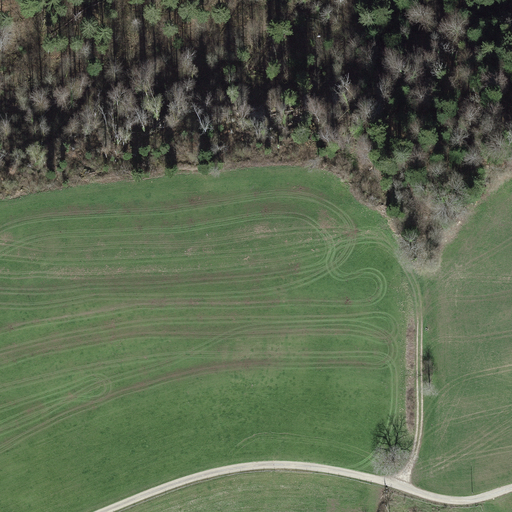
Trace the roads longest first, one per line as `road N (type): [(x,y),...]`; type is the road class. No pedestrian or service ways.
road 1 (track): [(107,511),(201,476),(255,466),(332,470),(456,502),(511,488)]
road 2 (track): [(407,488),(421,428),(417,229)]
